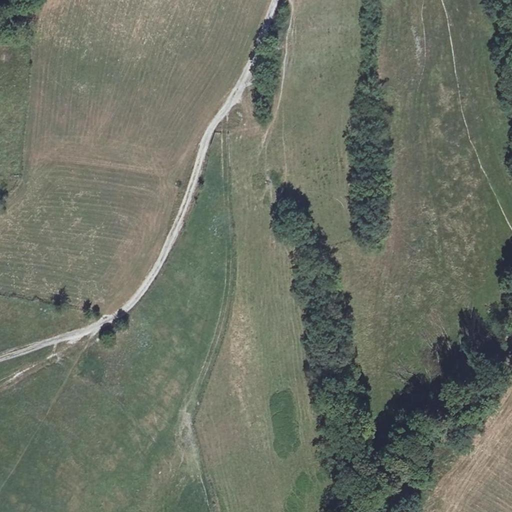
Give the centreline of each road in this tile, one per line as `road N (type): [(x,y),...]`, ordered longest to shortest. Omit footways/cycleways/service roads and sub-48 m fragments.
road 1 (track): [(0,357),(109,320),(137,297),(177,228),(209,133),(244,81),(277,0)]
road 2 (track): [(226,106),(228,285),(187,435)]
